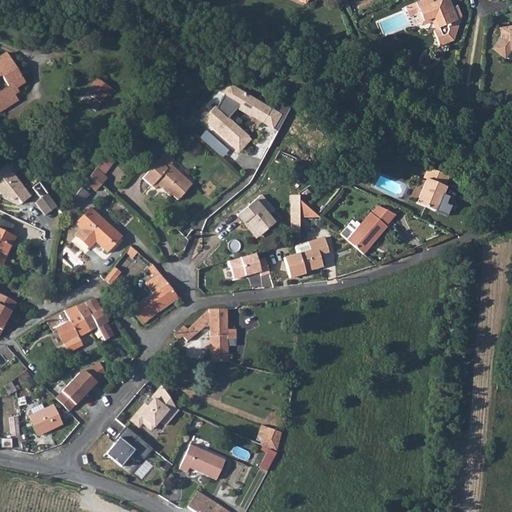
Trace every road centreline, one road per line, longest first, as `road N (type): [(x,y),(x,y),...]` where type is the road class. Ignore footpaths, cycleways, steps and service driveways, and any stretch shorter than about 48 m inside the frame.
road 1 (unclassified): [(195,309),(315,291),(511,220)]
road 2 (residential): [(0,342),(81,295),(129,248)]
road 3 (residential): [(52,469),(152,357)]
road 4 (residential): [(163,511),(52,469)]
